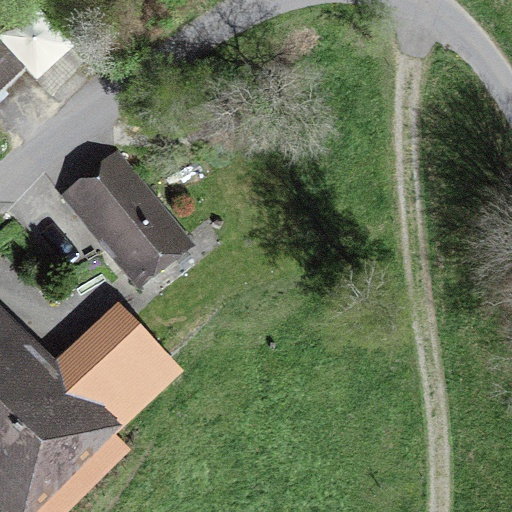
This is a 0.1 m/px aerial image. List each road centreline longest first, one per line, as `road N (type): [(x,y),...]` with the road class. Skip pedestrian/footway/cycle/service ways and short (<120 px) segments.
road 1 (unclassified): [(0,188),(62,125),(267,0)]
road 2 (unclassified): [(402,0),(464,39),(511,114)]
